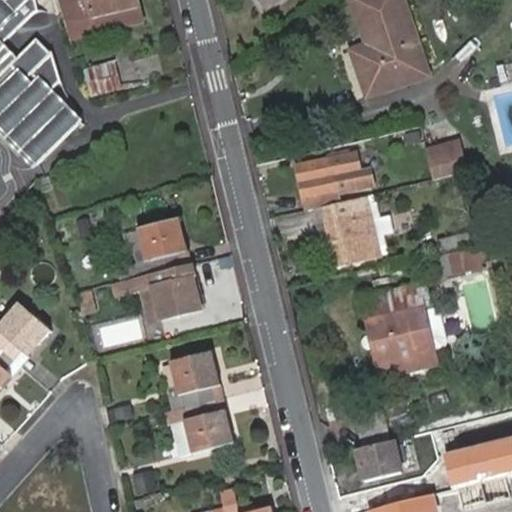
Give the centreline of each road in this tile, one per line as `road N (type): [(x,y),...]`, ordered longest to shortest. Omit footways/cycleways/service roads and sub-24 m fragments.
road 1 (residential): [(194,0),(320,511)]
road 2 (residential): [(108,511),(84,415),(68,410),(0,487)]
